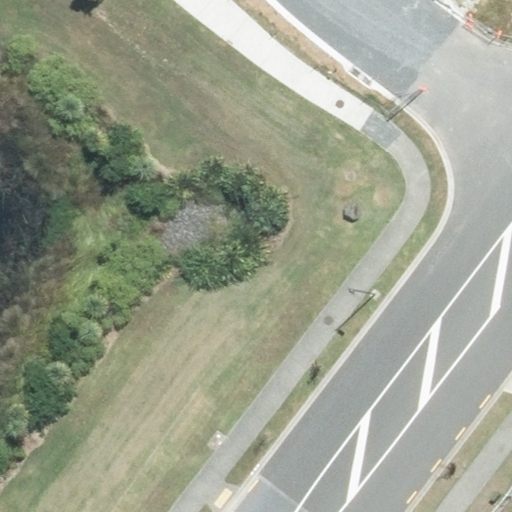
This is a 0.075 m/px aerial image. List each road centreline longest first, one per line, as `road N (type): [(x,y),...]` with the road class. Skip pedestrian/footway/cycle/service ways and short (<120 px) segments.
road 1 (residential): [(309,511),(496,284)]
road 2 (residential): [(511,122),(353,0)]
